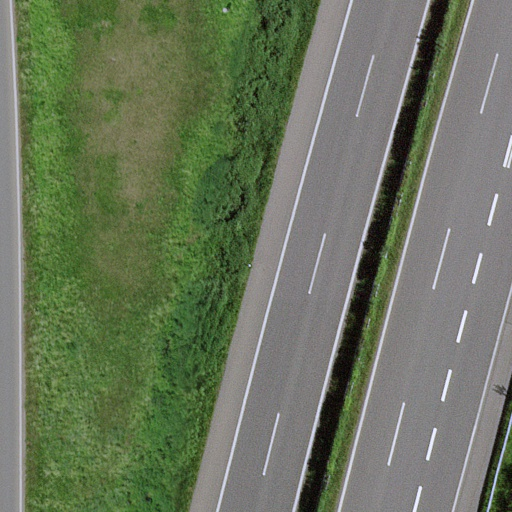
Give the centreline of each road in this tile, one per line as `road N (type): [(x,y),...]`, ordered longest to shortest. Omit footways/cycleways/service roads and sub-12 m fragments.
road 1 (motorway): [(391,0),(255,511)]
road 2 (motorway): [(380,511),(465,166)]
road 3 (motorway): [(465,166),(511,0)]
road 4 (motorway): [(465,166),(511,47)]
